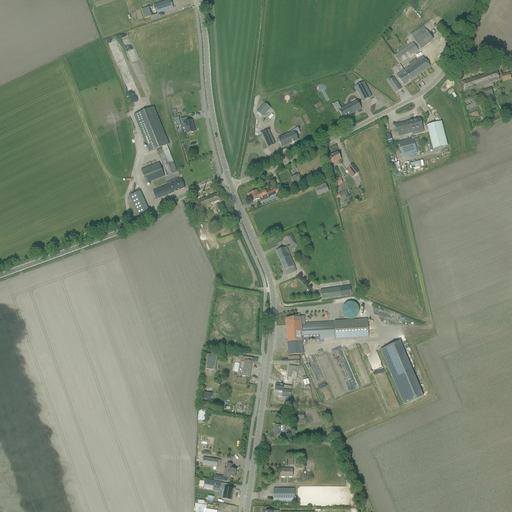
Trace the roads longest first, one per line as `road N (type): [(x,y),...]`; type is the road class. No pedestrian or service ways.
road 1 (tertiary): [(246,511),(272,308),(266,271),(230,187)]
road 2 (unclassified): [(230,187),(427,89),(452,62),(481,0)]
road 3 (unclassified): [(0,276),(127,229),(227,178)]
road 4 (tertiary): [(227,178),(200,0)]
